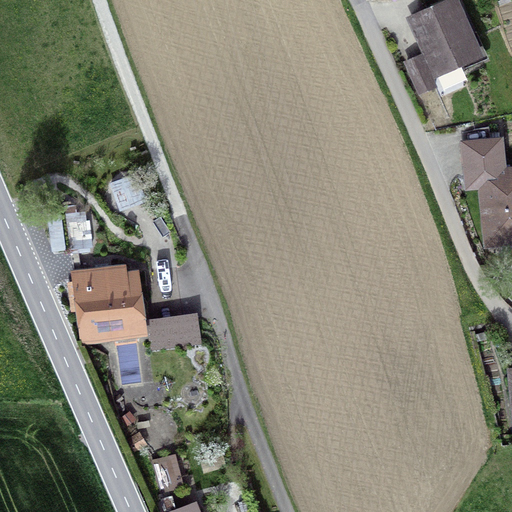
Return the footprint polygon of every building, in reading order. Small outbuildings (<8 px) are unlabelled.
[(421,40),(436,73),(478,54),(453,0),(416,17),(426,38),(421,40)] [(406,64),(419,93),(435,86),(422,57),(406,64)] [(479,173),(486,237),(511,234),(511,168),(503,170),(499,132),(489,133),(490,141),(463,143),(467,174),(479,173)] [(113,178),(120,205),(146,199),(139,172),(113,178)] [(123,335),(125,345),(150,342),(145,301),(135,302),(133,283),(126,284),(124,267),(73,273),(81,340),(123,335)] [(157,348),(203,341),(199,312),(153,318),(157,348)] [(167,510),(167,511),(205,511),(198,496),(167,510)]
